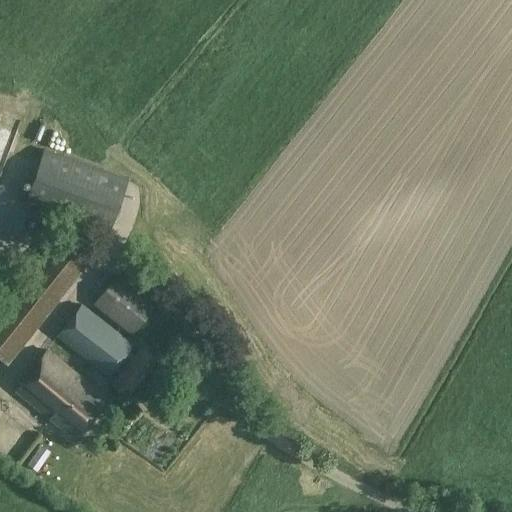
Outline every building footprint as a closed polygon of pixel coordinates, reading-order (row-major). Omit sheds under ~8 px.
[(0,155),(3,157),(16,115),(0,110),(0,155)] [(109,232),(128,178),(43,148),(24,202),(109,232)] [(56,241),(0,312),(0,357),(78,258),(56,241)] [(117,273),(93,304),(132,335),(156,303),(117,273)] [(114,367),(125,353),(133,343),(81,303),(56,335),(107,376),(114,367)] [(131,358),(120,372),(111,383),(126,396),(156,360),(140,347),(131,358)] [(74,437),(107,396),(48,350),(15,391),(74,437)] [(125,353),(114,367),(120,372),(131,358),(125,353)]
